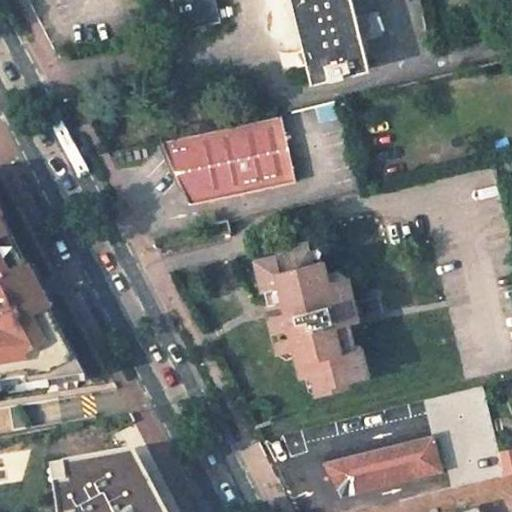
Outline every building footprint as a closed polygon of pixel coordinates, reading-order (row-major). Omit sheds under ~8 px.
[(216,0),(174,0),(181,30),(221,21),(216,0)] [(353,0),(291,0),(305,59),(309,73),(311,83),(369,69),(353,0)] [(297,61),(301,75),(309,73),(305,59),(297,61)] [(285,115),(185,140),(161,144),(177,178),(192,208),(299,182),(285,115)] [(219,222),(207,224),(208,228),(212,237),(234,231),(231,219),(219,222)] [(0,387),(25,383),(26,390),(48,387),(47,379),(75,364),(50,314),(45,317),(24,276),(28,273),(3,222),(0,223),(0,387)] [(273,311),(283,351),(300,347),(302,354),(308,376),(312,375),(318,373),(324,393),(353,387),(352,380),(374,375),(366,346),(360,347),(354,322),(387,313),(383,295),(357,301),(350,276),(332,280),(329,272),(325,259),(322,260),(315,261),(310,240),(279,247),(280,253),(258,259),(265,284),(266,288),(269,287),(277,285),(281,299),(273,301),(276,311),(273,311)] [(310,240),(315,261),(322,260),(320,246),(310,240)] [(332,280),(350,276),(341,269),(329,272),(332,280)] [(45,317),(50,314),(39,293),(28,273),(24,276),(45,317)] [(281,299),(277,285),(269,287),(273,301),(281,299)] [(300,347),(283,351),(293,357),(302,354),(300,347)] [(84,381),(75,364),(47,379),(48,387),(84,381)] [(312,375),(315,388),(324,393),(318,373),(312,375)] [(351,493),(441,470),(432,435),(326,463),(335,478),(341,489),(351,493)] [(511,445),(495,447),(499,474),(511,472),(511,445)] [(165,511),(135,450),(45,460),(50,511),(165,511)] [(480,511),(474,500),(414,511),(480,511)]
